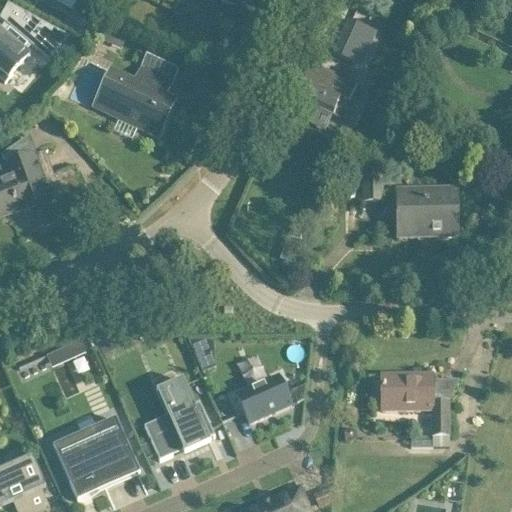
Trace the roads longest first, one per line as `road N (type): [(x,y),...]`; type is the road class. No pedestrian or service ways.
road 1 (residential): [(511,316),(286,312),(179,218)]
road 2 (residential): [(179,218),(251,125),(303,0)]
road 3 (residential): [(0,298),(148,242),(179,218)]
road 4 (residential): [(297,452),(163,511)]
